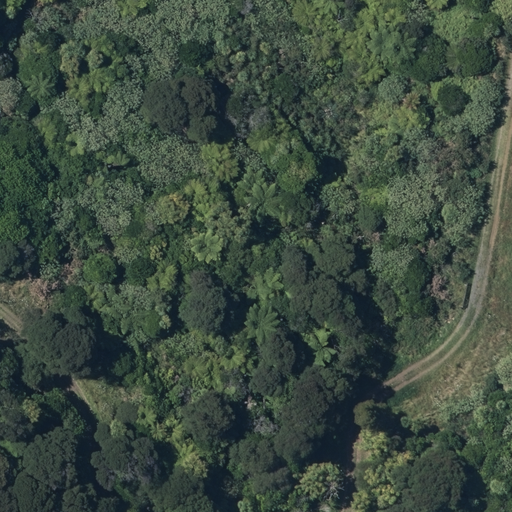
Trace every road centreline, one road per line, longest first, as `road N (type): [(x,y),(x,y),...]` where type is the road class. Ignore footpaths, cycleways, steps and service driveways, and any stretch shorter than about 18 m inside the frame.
road 1 (track): [(346,511),(370,391),(423,363),(466,324),(511,82)]
road 2 (track): [(0,312),(86,400),(98,445),(93,511)]
